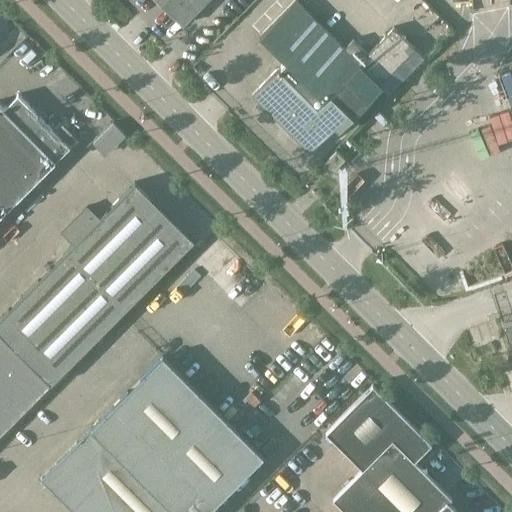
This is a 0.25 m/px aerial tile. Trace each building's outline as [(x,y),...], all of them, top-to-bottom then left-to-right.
[(200,0),(157,0),(179,22),(200,0)] [(296,0),(288,0),(257,32),(283,58),(249,92),(306,148),(331,123),(336,127),(351,112),(353,113),(367,99),(365,98),(380,83),(378,81),(413,45),(392,24),(365,50),(351,36),(342,45),(296,0)] [(0,214),(69,147),(18,94),(3,108),(0,104),(0,214)] [(320,163),(328,171),(343,156),(334,148),(320,163)] [(0,315),(0,432),(42,390),(40,388),(48,380),(50,382),(192,239),(134,181),(98,218),(85,206),(63,228),(76,240),(0,315)] [(511,318),(500,322),(511,354),(511,318)] [(162,355),(68,449),(40,477),(74,511),(204,511),(262,455),(162,355)] [(458,511),(446,499),(449,496),(450,495),(418,463),(432,449),(427,444),(430,441),(372,383),(325,430),(345,449),(361,466),(332,495),(332,496),(348,511),(458,511)]
